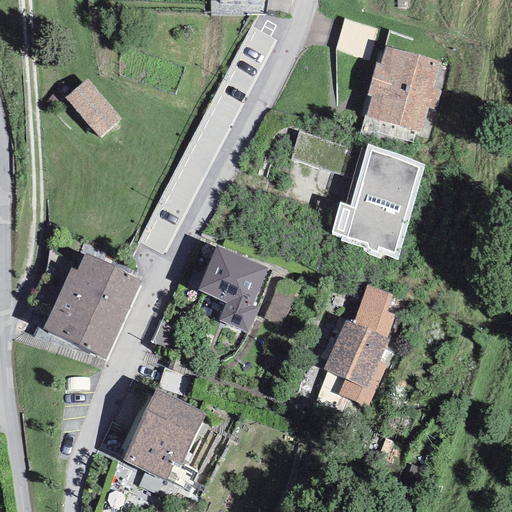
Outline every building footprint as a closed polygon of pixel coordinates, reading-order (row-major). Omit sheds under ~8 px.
[(344,19),(335,50),(370,61),(379,29),(344,19)] [(439,63),(385,47),(380,64),(375,63),(366,95),(371,96),(365,117),(420,133),(428,108),(434,110),(440,91),(432,88),(439,63)] [(87,79),(64,98),(96,137),(120,118),(87,79)] [(355,149),(298,133),(290,160),(346,177),(355,149)] [(425,163),(367,146),(349,206),(340,203),(332,232),(342,235),(340,242),(397,259),(425,163)] [(267,268),(215,246),(196,291),(225,302),(217,321),(248,334),(258,309),(251,306),(267,268)] [(141,281),(84,254),(76,271),(71,269),(42,330),(105,359),(141,281)] [(298,287),(279,279),(261,320),(281,328),(298,287)] [(400,298),(366,285),(352,325),(386,338),(400,298)] [(352,325),(343,321),(323,370),(344,379),(338,395),(368,408),(386,364),(380,362),(389,340),(386,338),(352,325)] [(205,415),(155,391),(121,460),(165,482),(174,463),(181,466),(205,415)]
